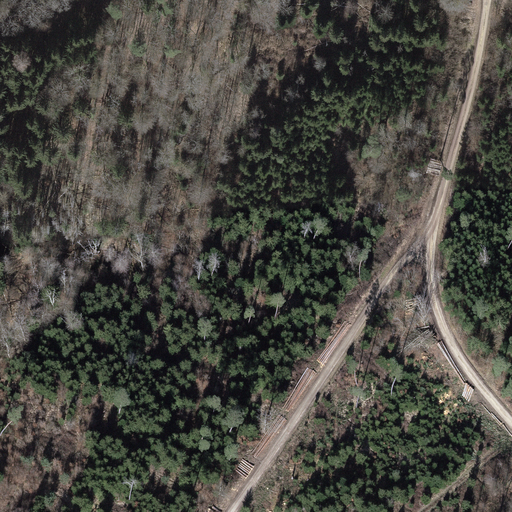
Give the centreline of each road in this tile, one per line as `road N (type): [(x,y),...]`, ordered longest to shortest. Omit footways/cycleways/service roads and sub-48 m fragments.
road 1 (track): [(434,216),(231,511)]
road 2 (track): [(511,417),(457,351),(437,311),(434,216)]
road 3 (track): [(434,216),(487,0)]
